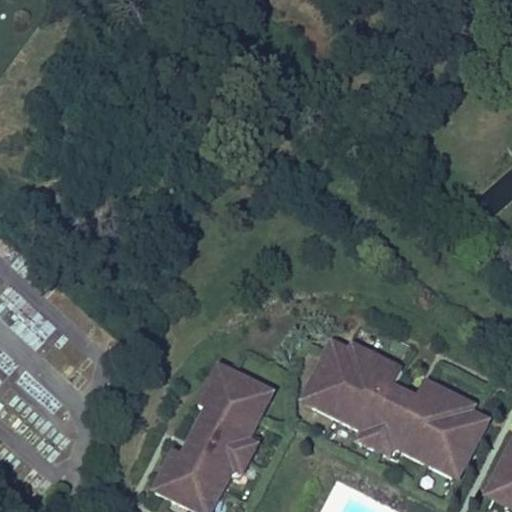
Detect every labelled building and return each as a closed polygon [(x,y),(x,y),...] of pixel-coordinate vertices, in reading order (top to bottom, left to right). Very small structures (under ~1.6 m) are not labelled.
[(496,255),(511,239),(511,228),(490,248),(496,255)] [(388,405),(399,383),(404,375),(370,357),(362,361),(350,355),(334,347),(309,396),(318,400),(336,410),(332,417),(331,419),(368,438),(382,445),(395,452),(433,471),(434,469),(438,461),(456,471),(465,476),(490,427),(474,418),(462,412),(460,403),(426,387),(422,395),(411,417),(388,405)] [(370,357),(353,349),(350,355),(362,361),(370,357)] [(224,422),(201,467),(185,459),(176,454),(156,495),(189,511),(203,511),(206,508),(215,490),(223,494),(224,495),(242,460),(249,446),(260,425),(251,420),(265,392),(220,370),(199,410),(208,414),(224,422)] [(411,417),(422,395),(399,383),(388,405),(411,417)] [(336,410),(318,400),(314,408),(332,417),(336,410)] [(477,412),(460,403),(462,412),(474,418),(477,412)] [(208,414),(185,459),(201,467),(224,422),(208,414)] [(377,454),(382,445),(368,438),(364,447),(377,454)] [(395,452),(382,445),(377,454),(391,461),(395,452)] [(249,446),(242,460),(251,464),(258,451),(249,446)] [(511,452),(493,490),(502,495),(511,500),(511,452)] [(242,460),(236,473),(244,478),(251,464),(242,460)] [(456,471),(438,461),(434,469),(451,478),(456,471)] [(215,490),(206,508),(212,511),(213,511),(223,494),(215,490)] [(511,500),(502,495),(498,503),(511,509),(511,500)]
